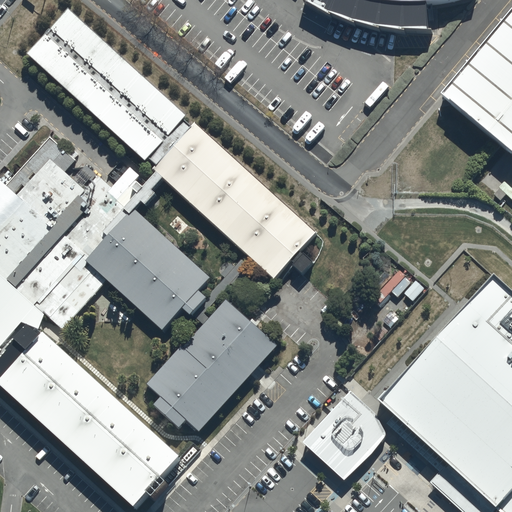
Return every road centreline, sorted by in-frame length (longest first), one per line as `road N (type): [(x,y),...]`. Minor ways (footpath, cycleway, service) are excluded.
road 1 (unclassified): [(107,0),(339,183),(497,0)]
road 2 (track): [(339,183),(368,209),(465,206),(511,233)]
